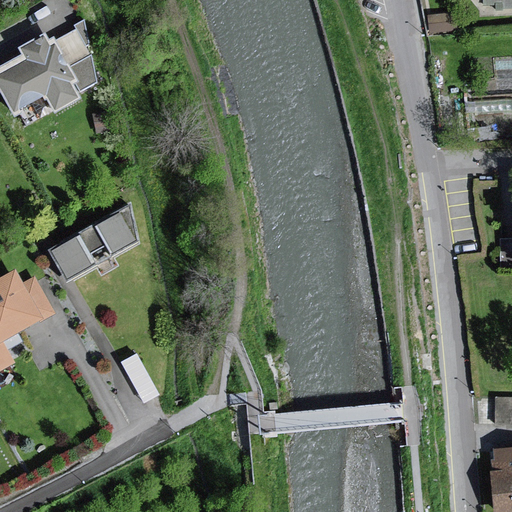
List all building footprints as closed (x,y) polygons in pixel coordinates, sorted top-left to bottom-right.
[(511,0),(482,0),(483,13),(511,12),(511,0)] [(455,11),(427,14),(431,33),(459,31),(455,11)] [(25,60),(0,73),(0,90),(17,122),(49,104),(57,119),(84,105),(80,97),(102,85),(75,34),(53,45),(49,38),(21,52),(25,60)] [(511,86),(511,58),(496,60),(499,88),(511,86)] [(112,114),(93,118),(97,137),(116,133),(112,114)] [(133,207),(49,255),(69,289),(144,245),(133,207)] [(38,281),(26,287),(20,276),(0,286),(0,376),(17,368),(6,347),(58,320),(38,281)] [(139,357),(122,365),(145,410),(162,401),(139,357)] [(511,400),(495,400),(495,426),(511,426),(511,400)] [(494,511),(511,511),(511,452),(491,454),(494,511)]
